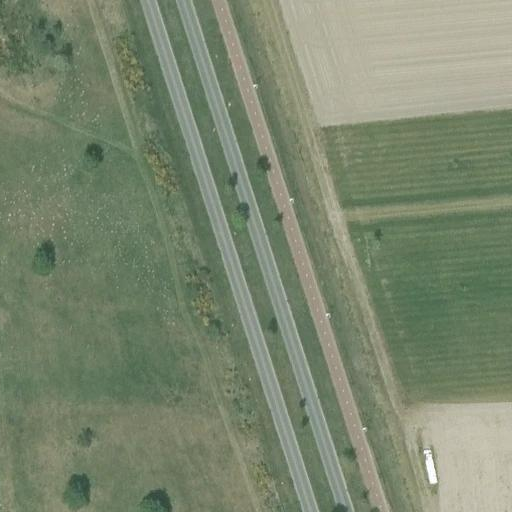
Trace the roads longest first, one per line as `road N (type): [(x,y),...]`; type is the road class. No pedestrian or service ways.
road 1 (secondary): [(151,0),(314,511)]
road 2 (secondary): [(342,511),(182,0)]
